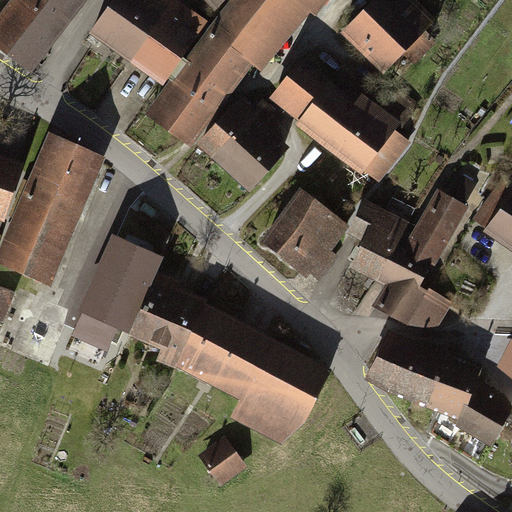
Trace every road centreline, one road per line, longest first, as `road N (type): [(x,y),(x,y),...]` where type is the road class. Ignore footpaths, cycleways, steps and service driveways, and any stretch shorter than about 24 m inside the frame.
road 1 (tertiary): [(311,324),(43,91)]
road 2 (tertiary): [(482,511),(412,448),(311,324)]
road 3 (residential): [(311,324),(444,341),(480,327),(511,328)]
